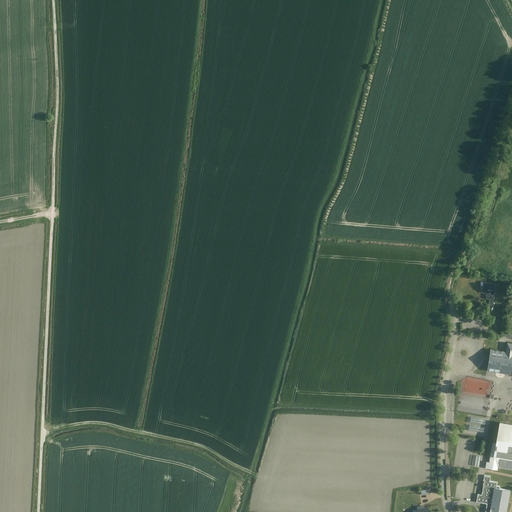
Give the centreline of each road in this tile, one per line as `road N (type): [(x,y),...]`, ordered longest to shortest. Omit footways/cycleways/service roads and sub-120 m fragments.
road 1 (track): [(53,0),(57,99),(38,511)]
road 2 (track): [(511,106),(450,283),(454,337)]
road 3 (residential): [(454,337),(443,430),(450,511)]
